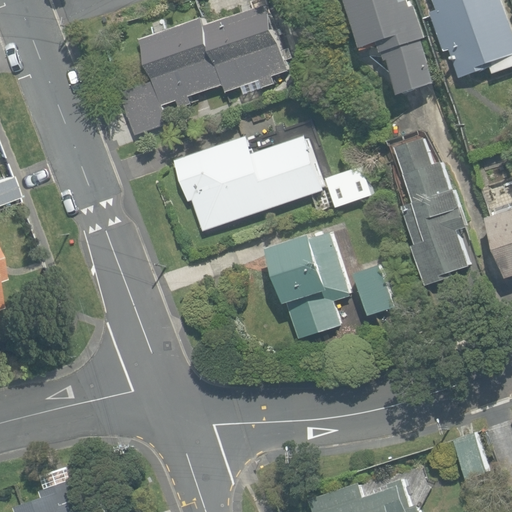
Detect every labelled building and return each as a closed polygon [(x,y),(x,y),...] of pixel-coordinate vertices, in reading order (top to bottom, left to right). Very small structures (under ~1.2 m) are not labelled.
[(393,59),(405,94),(439,82),(424,39),(429,37),(418,3),(415,4),(413,0),(349,0),(366,50),(384,44),(389,60),(393,59)] [(430,12),(457,79),(492,67),(494,73),(511,67),(511,24),(503,0),(434,0),(438,9),(430,12)] [(123,92),(138,134),(170,123),(165,107),(182,101),(184,108),(195,104),(193,96),(227,85),(229,93),(263,81),(266,89),(279,84),(277,76),(293,70),(270,3),(209,25),(206,16),(142,38),(157,80),(123,92)] [(206,232),(326,191),(307,135),(253,153),(247,135),(175,159),(190,201),(195,199),(206,232)] [(417,245),(430,285),(455,277),(453,272),(472,266),(460,231),(470,227),(458,190),(455,191),(445,162),(435,165),(426,138),(400,147),(418,202),(407,206),(420,244),(417,245)] [(329,177),(338,206),(375,194),(365,165),(329,177)] [(0,177),(0,202),(18,196),(10,174),(0,177)] [(511,211),(492,218),(511,276),(511,211)] [(290,300),(302,339),(345,325),(337,300),(354,295),(334,232),(319,237),(317,232),(274,246),(286,283),(280,285),(285,302),(290,300)] [(360,275),(374,316),(400,307),(386,266),(360,275)] [(456,439),(469,477),(490,470),(477,431),(456,439)] [(311,498),(315,511),(422,511),(419,502),(413,504),(404,477),(388,482),(389,484),(364,492),(361,481),(311,498)] [(109,511),(104,493),(86,499),(79,478),(42,490),(45,499),(20,507),(21,511),(109,511)]
